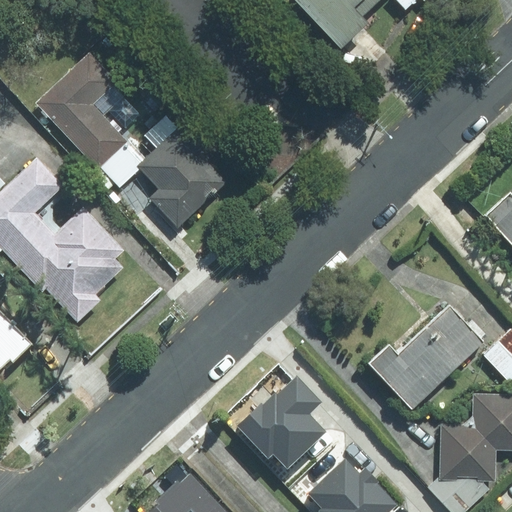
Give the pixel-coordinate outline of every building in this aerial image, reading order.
[(385,0),(291,0),(339,47),(385,0)] [(97,174),(130,142),(91,102),(113,81),(86,54),(32,107),(97,174)] [(234,184),(179,123),(137,162),(130,167),(154,193),(147,199),(179,234),(234,184)] [(67,190),(36,157),(0,191),(0,246),(73,323),(134,266),(85,213),(57,239),(37,218),(67,190)] [(511,251),(511,193),(509,190),(480,219),(511,251)] [(366,363),(409,410),(485,341),(451,304),(398,352),(389,342),(366,363)] [(0,372),(31,343),(0,310),(0,372)] [(511,330),(508,327),(481,353),(509,383),(511,380),(511,330)] [(236,422),(284,473),(326,433),(307,412),(313,406),(285,377),(236,422)] [(494,447),(511,447),(511,393),(473,392),(472,425),(439,425),(438,480),(493,481),(494,447)] [(302,498),(315,511),(388,511),(395,506),(347,456),(302,498)]
